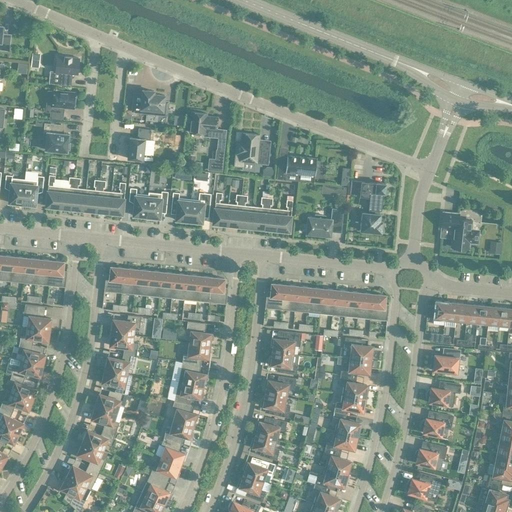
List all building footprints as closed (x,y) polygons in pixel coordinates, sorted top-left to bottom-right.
[(2,34),(2,26),(0,25),(0,49),(8,50),(10,35),(2,34)] [(31,53),(29,67),(37,68),(39,54),(31,53)] [(71,73),(77,74),(78,58),(71,57),(64,56),(64,57),(57,56),(55,72),(59,72),(57,84),(70,85),(71,73)] [(58,107),(73,108),(75,92),(54,90),(52,105),(46,105),(46,112),(58,113),(58,107)] [(134,94),(132,111),(166,115),(167,102),(163,101),(164,95),(153,94),(153,91),(142,90),(142,95),(134,94)] [(18,113),(18,119),(21,119),(22,109),(14,108),(14,113),(18,113)] [(33,109),(26,108),(25,116),(33,117),(33,109)] [(206,113),(191,112),(189,132),(204,134),(205,128),(216,130),(217,117),(206,116),(206,113)] [(47,132),(45,150),(67,152),(67,150),(69,150),(70,143),(68,143),(68,141),(65,140),(66,134),(63,133),(63,125),(44,123),(43,132),(47,132)] [(137,138),(129,137),(127,158),(142,160),(144,140),(149,140),(151,129),(138,128),(137,138)] [(259,134),(241,132),(241,141),(237,141),(234,167),(244,168),(245,161),(267,164),(270,139),(259,138),(259,134)] [(217,150),(224,150),(225,139),(218,138),(217,150)] [(215,159),(209,159),(207,170),(222,171),(224,150),(217,150),(216,150),(215,159)] [(287,155),(287,157),(278,156),(275,178),(298,181),(299,174),(314,176),(316,158),(287,155)] [(262,170),(262,176),(272,177),(273,167),(266,167),(262,170)] [(342,168),(340,185),(348,186),(350,168),(342,168)] [(174,178),(183,179),(183,171),(175,170),(174,178)] [(8,202),(21,204),(24,179),(11,178),(11,176),(5,175),(4,188),(10,189),(8,202)] [(45,206),(58,208),(61,186),(52,185),(52,183),(54,183),(55,176),(49,175),(45,206)] [(24,179),(21,204),(35,205),(36,191),(42,192),(43,177),(37,176),(37,180),(31,180),(24,179)] [(61,186),(58,208),(71,209),(74,178),(69,177),(68,184),(69,184),(69,187),(61,186)] [(74,178),(71,209),(84,210),(86,189),(77,188),(78,185),(79,185),(80,178),(74,178)] [(86,189),(84,210),(96,211),(100,180),(94,180),(93,187),(95,187),(94,190),(86,189)] [(100,180),(96,211),(109,213),(111,192),(103,191),(103,188),(104,188),(105,181),(100,180)] [(111,192),(109,213),(122,214),(125,183),(119,182),(118,189),(120,190),(120,192),(111,192)] [(360,230),(380,232),(382,221),(379,221),(382,192),(384,193),(385,184),(376,183),(361,182),(359,196),(369,197),(368,208),(369,208),(369,213),(362,212),(360,230)] [(338,186),(337,195),(345,195),(346,187),(338,186)] [(133,215),(146,217),(148,194),(136,193),(136,189),(130,188),(128,201),(134,202),(133,215)] [(148,192),(148,194),(146,217),(159,218),(160,205),(166,205),(168,192),(161,191),(161,193),(148,192)] [(175,220),(188,221),(191,201),(178,200),(179,193),(172,192),(171,206),(177,206),(175,220)] [(198,202),(191,201),(188,221),(202,222),(203,208),(209,209),(210,193),(199,192),(198,202)] [(212,223),(225,225),(228,204),(219,203),(219,200),(221,200),(222,193),(216,192),(212,223)] [(228,204),(225,225),(238,226),(241,195),(236,194),(235,201),(237,202),(236,204),(228,204)] [(241,195),(238,226),(251,227),(253,206),(244,205),(245,202),(246,203),(247,195),(241,195)] [(253,206),(251,227),(263,229),(267,197),(262,197),(261,197),(260,204),(262,204),(261,207),(253,206)] [(267,197),(263,229),(276,230),(278,209),(270,208),(270,205),(271,205),(272,198),(267,197)] [(278,209),(276,230),(289,231),(292,200),(286,199),(285,207),(287,207),(287,210),(278,209)] [(342,210),(332,209),(331,219),(325,218),(325,216),(315,215),(314,217),(307,216),(306,233),(330,236),(331,225),(341,226),(342,210)] [(458,214),(444,213),(442,227),(453,228),(451,247),(468,249),(469,242),(477,243),(478,231),(470,230),(471,221),(457,219),(458,214)] [(490,241),(489,254),(500,255),(500,254),(502,243),(502,242),(490,241)] [(12,257),(0,255),(0,280),(10,281),(12,257)] [(22,282),(25,258),(12,257),(10,281),(22,282)] [(35,284),(38,259),(25,258),(22,282),(35,284)] [(47,285),(50,260),(38,259),(35,284),(47,285)] [(63,262),(50,260),(47,285),(65,287),(67,268),(66,268),(66,271),(62,270),(63,262)] [(121,293),(123,268),(110,267),(109,275),(106,275),(106,272),(105,272),(103,291),(121,293)] [(133,294),(136,269),(123,268),(121,293),(133,294)] [(146,295),(148,271),(136,269),(133,294),(146,295)] [(158,297),(161,272),(148,271),(146,295),(158,297)] [(171,298),(173,273),(161,272),(158,297),(171,298)] [(183,299),(186,275),(173,273),(171,298),(183,299)] [(186,275),(183,299),(196,301),(198,276),(186,275)] [(208,302),(211,277),(198,276),(196,301),(208,302)] [(226,304),(228,285),(227,285),(227,287),(223,287),(224,278),(211,277),(208,302),(226,304)] [(266,289),(264,308),(282,309),(284,285),(271,283),(270,292),(267,292),(267,289),(266,289)] [(294,311),(297,286),(284,285),(282,309),(294,311)] [(307,312),(309,287),(297,286),(294,311),(307,312)] [(319,313),(322,289),(309,287),(307,312),(319,313)] [(332,315),(334,290),(322,289),(319,313),(332,315)] [(344,316),(347,291),(334,290),(332,315),(344,316)] [(357,317),(359,293),(347,291),(344,316),(357,317)] [(359,293),(357,317),(369,319),(372,294),(359,293)] [(387,320),(389,302),(388,302),(388,304),(384,304),(385,295),(372,294),(369,319),(387,320)] [(444,319),(446,302),(444,301),(444,302),(435,301),(434,307),(428,306),(428,305),(427,305),(426,316),(433,317),(433,318),(442,319),(444,319)] [(446,302),(444,319),(455,321),(457,303),(446,302)] [(466,322),(467,304),(457,303),(455,321),(466,322)] [(38,306),(25,304),(22,326),(27,326),(27,327),(49,330),(49,326),(50,326),(51,319),(36,317),(38,306)] [(476,323),(478,305),(467,304),(466,322),(476,323)] [(487,324),(489,306),(478,305),(476,323),(487,324)] [(498,325),(500,307),(489,306),(487,324),(498,325)] [(509,326),(510,308),(500,307),(498,325),(509,326)] [(111,332),(132,335),(133,327),(139,328),(141,316),(127,315),(127,321),(112,319),(111,326),(112,326),(111,332)] [(189,343),(209,346),(210,340),(212,340),(213,334),(202,332),(203,323),(187,321),(186,331),(190,331),(189,343)] [(20,336),(19,342),(32,345),(33,339),(47,341),(48,334),(49,330),(27,327),(26,337),(20,336)] [(161,339),(171,340),(173,330),(163,328),(161,339)] [(272,351),(292,354),(293,346),(299,346),(301,333),(286,331),(285,339),(271,337),(270,347),(272,347),(272,351)] [(123,353),(136,356),(137,343),(131,343),(132,335),(111,332),(110,338),(109,345),(124,347),(123,353)] [(442,338),(443,334),(430,333),(429,342),(442,343),(442,338)] [(348,349),(347,357),(372,360),(372,359),(371,359),(372,351),(371,351),(371,346),(356,345),(357,339),(344,337),(343,348),(348,349)] [(32,345),(19,342),(17,353),(22,355),(21,360),(42,365),(43,361),(45,355),(31,351),(32,345)] [(182,362),(198,365),(199,357),(210,358),(210,352),(208,352),(209,346),(189,343),(187,355),(183,354),(182,362)] [(432,370),(456,372),(459,350),(443,348),(442,355),(434,355),(434,357),(432,356),(431,368),(433,368),(432,370)] [(298,355),(292,354),(272,351),(271,356),(269,355),(267,364),(282,366),(281,372),(296,374),(298,355)] [(333,352),(318,351),(318,363),(325,364),(326,357),(333,357),(333,352)] [(126,374),(127,366),(133,368),(136,356),(123,353),(121,360),(107,357),(106,364),(105,370),(126,374)] [(340,375),(352,376),(353,371),(368,373),(369,368),(371,360),(372,360),(347,357),(346,365),(341,364),(340,375)] [(11,375),(24,379),(25,372),(39,376),(41,369),(42,365),(21,360),(20,365),(14,364),(11,375)] [(178,381),(202,386),(204,380),(206,381),(207,374),(196,372),(198,365),(182,362),(178,381)] [(116,385),(114,392),(127,395),(132,375),(126,374),(105,370),(103,376),(103,375),(101,382),(116,385)] [(465,380),(472,381),(473,370),(466,370),(465,380)] [(11,393),(31,400),(33,396),(35,389),(22,385),(24,379),(11,375),(9,381),(15,383),(11,393)] [(352,376),(340,375),(338,385),(343,386),(342,394),(366,398),(366,390),(365,389),(366,385),(351,382),(352,376)] [(266,388),(265,393),(285,397),(287,389),(293,390),(295,378),(280,376),(279,382),(265,379),(263,388),(266,388)] [(174,400),(190,404),(191,396),(202,399),(203,393),(201,392),(202,386),(178,381),(174,400)] [(430,387),(430,389),(429,389),(427,391),(426,393),(426,395),(426,398),(427,400),(428,400),(428,402),(451,406),(453,391),(458,392),(459,384),(443,382),(442,389),(430,387)] [(470,385),(469,395),(479,396),(480,386),(470,385)] [(127,395),(114,392),(108,390),(106,396),(98,394),(96,400),(97,400),(95,406),(121,414),(126,399),(127,395)] [(0,407),(12,411),(15,405),(28,410),(30,404),(31,400),(11,393),(8,403),(2,401),(0,407)] [(285,397),(265,393),(264,397),(262,397),(260,406),(274,409),(273,414),(287,418),(289,406),(284,405),(285,397)] [(308,393),(307,400),(313,402),(315,394),(308,393)] [(333,411),(345,414),(347,408),(362,411),(362,406),(363,407),(366,399),(366,398),(342,394),(340,402),(335,401),(333,411)] [(502,412),(511,413),(511,394),(507,394),(506,405),(503,405),(502,412)] [(315,398),(313,407),(322,409),(323,404),(319,399),(315,398)] [(136,410),(144,413),(147,401),(139,399),(136,410)] [(173,420),(192,426),(194,420),(196,421),(198,415),(187,412),(190,404),(174,400),(171,408),(176,409),(173,420)] [(0,420),(0,424),(18,433),(20,429),(20,430),(23,423),(10,417),(12,411),(0,407),(0,406),(0,413),(3,415),(0,420)] [(103,429),(115,434),(121,414),(95,406),(93,412),(91,418),(105,423),(103,429)] [(334,431),(358,437),(358,436),(359,428),(358,428),(359,423),(344,420),(345,414),(333,411),(331,422),(336,423),(334,431)] [(501,431),(511,433),(511,413),(502,412),(500,420),(503,420),(501,431)] [(452,416),(438,413),(436,420),(425,418),(425,420),(423,419),(422,421),(421,423),(420,426),(420,428),(421,430),(422,431),(422,433),(441,436),(442,427),(450,428),(452,416)] [(256,430),(255,434),(275,439),(277,431),(283,433),(286,422),(272,418),(270,424),(256,420),(254,429),(256,430)] [(163,438),(179,443),(181,436),(191,439),(193,433),(190,432),(192,426),(173,420),(170,432),(165,430),(163,438)] [(0,438),(0,437),(14,443),(16,437),(18,433),(0,424),(0,438)] [(315,427),(309,426),(305,442),(311,444),(315,427)] [(82,442),(102,450),(105,443),(110,445),(115,434),(103,429),(100,435),(87,430),(84,436),(82,442)] [(325,448),(337,451),(338,445),(353,449),(354,444),(355,445),(358,437),(334,431),(331,443),(326,442),(325,448)] [(499,442),(511,444),(511,433),(501,431),(499,442)] [(273,447),(275,439),(255,434),(254,438),(252,437),(249,446),(263,450),(261,456),(276,460),(279,449),(273,447)] [(161,458),(179,465),(182,459),(184,460),(186,454),(176,450),(179,443),(163,438),(160,445),(165,447),(161,458)] [(88,466),(100,471),(104,460),(99,458),(102,450),(82,442),(80,448),(79,447),(77,454),(90,459),(88,466)] [(497,453),(511,455),(511,444),(499,442),(497,453)] [(446,447),(432,444),(430,451),(419,448),(418,450),(417,450),(415,451),(414,453),(414,456),(414,458),(414,460),(415,461),(415,463),(433,467),(436,458),(443,460),(446,447)] [(324,467),(348,474),(346,473),(347,470),(349,470),(351,462),(350,462),(350,461),(335,457),(337,451),(325,448),(322,458),(327,460),(324,467)] [(495,464),(511,466),(511,455),(497,453),(495,464)] [(149,475),(164,481),(167,474),(177,478),(179,472),(177,471),(179,465),(161,458),(156,469),(152,467),(149,475)] [(243,474),(262,481),(265,473),(271,475),(275,464),(260,460),(258,465),(245,460),(242,469),(244,470),(243,474)] [(488,481),(500,484),(502,478),(509,480),(510,473),(511,473),(511,466),(495,464),(493,475),(490,474),(488,481)] [(66,477),(90,489),(100,471),(88,466),(85,472),(72,465),(69,471),(66,477)] [(347,474),(348,474),(324,467),(322,475),(309,471),(306,481),(314,484),(326,488),(328,482),(342,486),(343,486),(344,486),(346,478),(345,477),(346,474),(347,474)] [(287,468),(285,474),(292,476),(294,470),(287,468)] [(260,489),(262,481),(243,474),(241,478),(239,477),(236,486),(249,491),(247,496),(261,502),(265,491),(260,489)] [(407,492),(434,500),(440,479),(424,474),(422,481),(411,478),(410,480),(409,480),(408,481),(406,483),(406,486),(406,488),(406,490),(407,491),(407,492)] [(141,493),(164,503),(166,497),(168,499),(171,493),(161,488),(164,481),(149,475),(141,493)] [(78,511),(90,489),(66,477),(63,482),(60,488),(73,495),(68,503),(78,511)] [(486,500),(505,506),(506,500),(504,499),(506,493),(498,490),(500,484),(488,481),(486,489),(489,490),(486,500)] [(313,503),(335,511),(336,511),(334,510),(335,507),(337,507),(340,499),(338,499),(338,498),(324,493),(326,488),(314,484),(311,494),(315,495),(313,503)] [(281,489),(278,497),(285,499),(288,492),(281,489)] [(133,510),(135,511),(150,511),(151,511),(153,511),(162,511),(163,510),(161,509),(164,503),(141,493),(134,507),(133,510)] [(289,495),(283,511),(284,511),(290,511),(296,497),(289,495)] [(227,511),(257,511),(260,506),(246,500),(244,506),(230,500),(227,508),(229,509),(227,511)] [(482,511),(485,511),(504,511),(505,511),(503,510),(505,506),(486,500),(482,511)] [(335,511),(313,503),(310,511),(305,509),(304,511),(333,511),(334,511),(335,511)]
